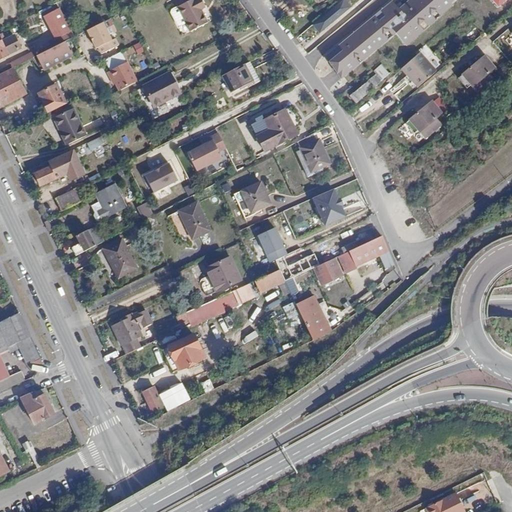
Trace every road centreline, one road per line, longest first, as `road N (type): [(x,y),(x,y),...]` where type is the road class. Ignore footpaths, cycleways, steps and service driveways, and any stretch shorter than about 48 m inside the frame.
road 1 (primary): [(511,306),(466,308),(400,336),(189,484)]
road 2 (primary): [(472,333),(189,484)]
road 3 (residential): [(255,0),(340,117),(406,257)]
road 4 (primary): [(319,439),(435,397),(511,401)]
road 5 (primary): [(319,439),(426,378),(486,355)]
road 6 (primary): [(0,195),(78,364)]
road 7 (primary): [(188,511),(319,439)]
road 8 (residential): [(112,448),(0,502)]
